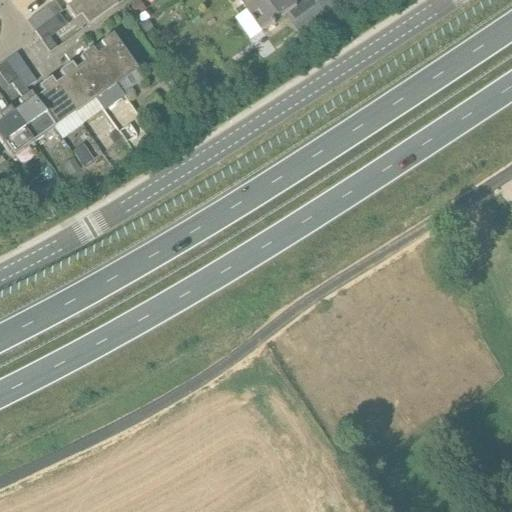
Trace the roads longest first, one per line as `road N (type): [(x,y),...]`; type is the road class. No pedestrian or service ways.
road 1 (trunk): [(0,397),(163,311),(511,88)]
road 2 (trunk): [(511,29),(131,271),(0,337)]
road 3 (tertiary): [(453,0),(74,240),(0,276)]
